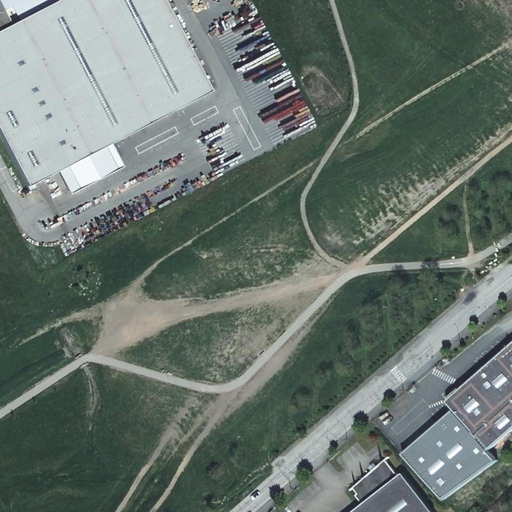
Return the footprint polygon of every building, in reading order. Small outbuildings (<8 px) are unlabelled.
[(212,92),(163,0),(55,0),(9,24),(0,6),(0,134),(27,186),(212,92)] [(0,0),(0,6),(9,24),(55,0),(0,0)] [(511,343),(447,400),(455,409),(477,434),(491,449),(511,430),(511,343)] [(496,456),(455,409),(404,453),(444,501),(496,456)] [(363,503),(350,511),(433,511),(404,472),(399,475),(386,458),(354,486),(358,492),(356,493),(363,503)]
